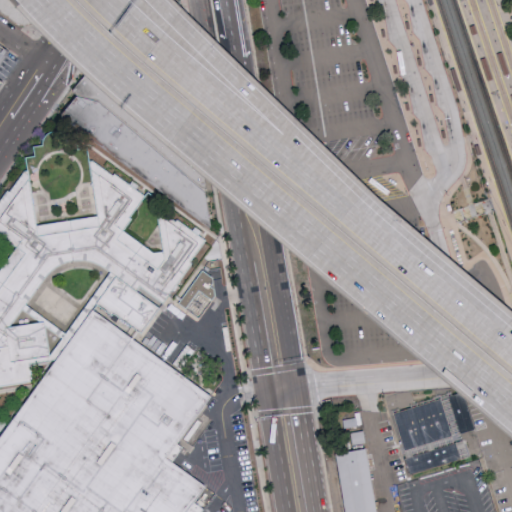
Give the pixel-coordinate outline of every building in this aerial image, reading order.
[(209,229),(227,206),(79,92),(61,115),(209,229)] [(64,138),(67,143),(77,143),(79,152),(90,150),(103,160),(131,181),(139,187),(136,192),(145,200),(149,196),(156,201),(157,210),(164,215),(204,241),(208,244),(166,303),(165,304),(142,337),(113,317),(113,319),(104,313),(96,308),(57,364),(52,365),(44,365),(30,367),(32,385),(0,391),(0,205),(7,195),(10,195),(19,182),(24,175),(28,175),(26,161),(34,160),(34,150),(42,150),(43,149),(44,141),(50,136),(56,135),(64,138)] [(178,303),(199,318),(217,292),(210,287),(216,279),(202,269),(178,303)] [(189,511),(0,511),(0,441),(57,364),(95,312),(211,397),(166,460),(206,489),(189,511)] [(391,413),(401,444),(386,448),(397,482),(470,459),(465,440),(454,444),(452,437),(477,429),(465,390),(391,413)] [(379,511),(371,449),(340,453),(347,511),(379,511)]
